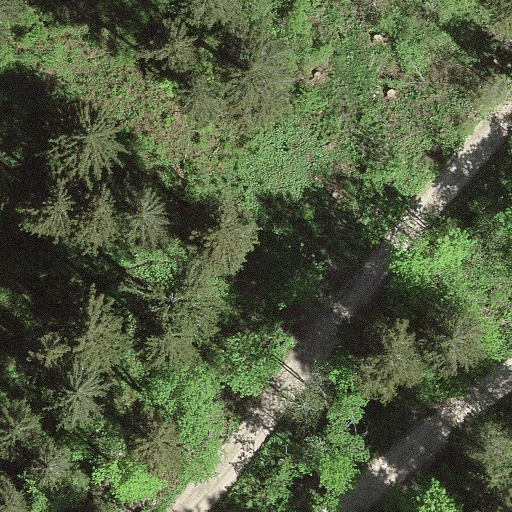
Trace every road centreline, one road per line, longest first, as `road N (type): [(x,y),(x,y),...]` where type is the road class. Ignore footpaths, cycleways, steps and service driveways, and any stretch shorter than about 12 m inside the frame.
road 1 (track): [(173,511),(248,434),(339,310),(511,114)]
road 2 (track): [(336,511),(511,375)]
